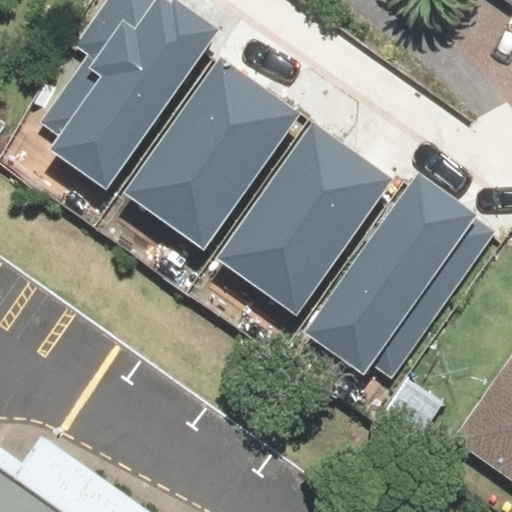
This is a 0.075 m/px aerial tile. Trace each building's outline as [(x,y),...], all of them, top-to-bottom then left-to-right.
[(79,85),(46,129),(107,174),(226,15),(206,0),(114,0),(61,72),(79,85)] [(224,46),(132,181),(212,235),(304,101),(224,46)] [(317,119),(225,253),(305,308),(397,173),(317,119)] [(428,170),(317,326),(371,364),(381,350),(398,362),(499,219),(428,170)] [(511,364),(458,445),(511,480),(511,364)] [(0,511),(70,511),(0,463),(0,511)]
